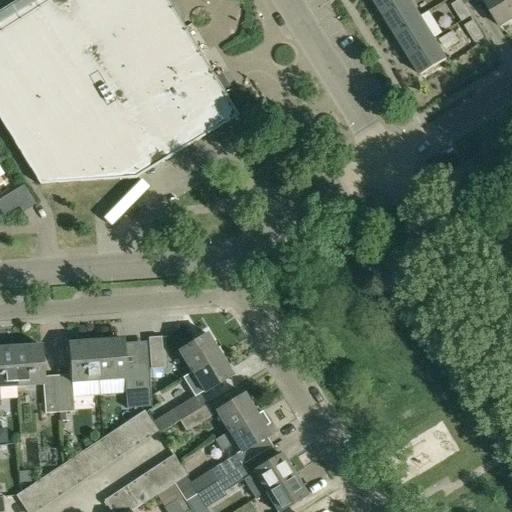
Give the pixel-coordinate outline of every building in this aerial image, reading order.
[(166,0),(32,0),(0,20),(0,121),(40,187),(134,180),(238,117),(166,0)] [(376,0),(382,10),(397,0),(376,0)] [(427,12),(420,0),(397,0),(382,10),(395,31),(421,15),(421,16),(427,12)] [(462,0),(458,0),(452,4),(463,21),(472,16),(462,0)] [(511,0),(485,0),(501,26),(511,19),(511,0)] [(407,52),(434,36),(421,16),(421,15),(395,31),(407,52)] [(474,20),(465,25),(475,42),(485,37),(474,20)] [(434,36),(407,52),(421,74),(447,58),(434,36)] [(444,177),(450,188),(477,172),(471,161),(444,177)] [(180,350),(193,371),(221,354),(209,333),(180,350)] [(162,336),(150,337),(152,368),(165,367),(162,336)] [(124,338),(97,340),(100,380),(127,378),(129,406),(142,405),(140,369),(126,370),(124,338)] [(72,375),(58,376),(61,411),(75,410),(73,382),(100,380),(97,340),(70,342),(72,375)] [(42,344),(14,346),(17,386),(44,384),(46,412),(61,411),(58,376),(44,377),(42,344)] [(0,399),(0,393),(0,387),(17,386),(14,346),(0,347),(0,399)] [(234,375),(221,354),(193,371),(205,392),(234,375)] [(201,393),(173,409),(180,420),(181,420),(207,403),(201,393)] [(217,410),(230,431),(258,414),(245,393),(217,410)] [(214,414),(208,404),(181,420),(188,431),(214,414)] [(143,412),(133,418),(147,439),(155,433),(156,432),(143,412)] [(259,415),(258,414),(230,431),(215,440),(222,451),(236,442),(242,452),(271,435),(265,426),(269,423),(263,413),(259,415)] [(133,418),(124,424),(137,445),(147,439),(133,418)] [(124,424),(114,431),(127,452),(137,445),(124,424)] [(114,431),(104,438),(118,458),(127,452),(114,431)] [(104,438),(94,444),(108,464),(118,458),(104,438)] [(94,444),(84,451),(98,471),(108,464),(94,444)] [(84,451),(75,457),(88,477),(98,471),(84,451)] [(238,453),(212,469),(211,469),(217,480),(245,464),(238,453)] [(254,470),(267,491),(295,473),(282,453),(254,470)] [(173,454),(165,460),(179,480),(186,476),(188,474),(174,454),(173,454)] [(75,457),(65,464),(78,484),(88,477),(75,457)] [(165,460),(155,466),(169,487),(172,484),(174,483),(179,480),(165,460)] [(65,464),(55,470),(69,490),(78,484),(65,464)] [(245,464),(218,480),(224,490),(251,474),(245,464)] [(155,466),(145,473),(159,493),(169,487),(155,466)] [(55,470),(45,477),(59,497),(69,490),(55,470)] [(30,473),(18,473),(19,484),(30,484),(30,473)] [(145,473),(135,479),(149,500),(157,495),(159,493),(145,473)] [(308,494),(295,473),(267,491),(280,511),(308,494)] [(179,480),(174,483),(185,500),(195,494),(197,493),(186,476),(179,480)] [(45,477),(36,483),(49,503),(59,497),(45,477)] [(135,479),(125,486),(139,506),(149,500),(135,479)] [(36,483),(26,490),(39,510),(49,503),(36,483)] [(125,486),(115,492),(128,511),(130,511),(139,506),(125,486)] [(26,490),(16,496),(26,511),(36,511),(39,510),(26,490)] [(128,511),(115,492),(105,499),(108,502),(114,511),(128,511)] [(195,494),(185,500),(191,511),(195,511),(203,508),(195,494)] [(181,511),(175,501),(164,507),(167,511),(181,511)]
